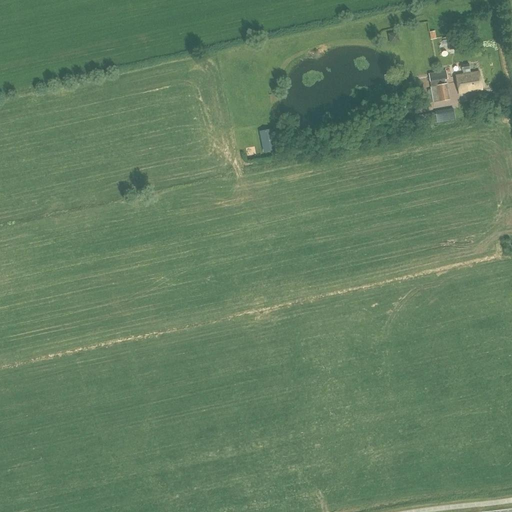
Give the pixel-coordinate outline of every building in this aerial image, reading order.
[(455,35),(446,36),(449,50),(457,49),(455,35)] [(470,73),(469,64),(461,65),(462,71),(464,70),(465,74),(456,75),(459,94),(482,90),(479,71),(470,73)] [(428,89),(430,103),(433,102),(450,100),(447,83),(446,83),(445,80),(448,79),(446,70),(428,73),(430,83),(430,87),(431,89),(428,89)] [(430,120),(449,116),(446,104),(427,108),(430,120)] [(268,151),(276,150),(271,129),(264,130),(268,151)]
